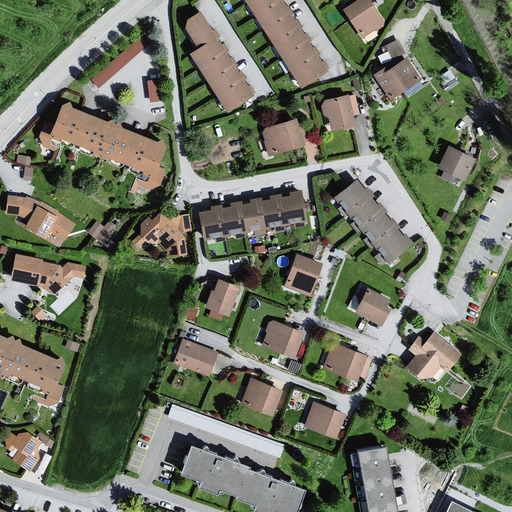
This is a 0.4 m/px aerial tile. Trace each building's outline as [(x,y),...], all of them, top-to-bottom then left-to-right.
[(283,0),(246,0),(304,89),(329,71),(329,68),(283,0)] [(371,0),(359,0),(343,10),(362,39),(374,31),(377,32),(384,27),(385,22),(371,0)] [(189,19),(186,28),(200,49),(191,54),(229,113),(256,95),(202,12),(189,19)] [(92,80),(99,88),(150,43),(140,38),(92,80)] [(406,56),(399,40),(381,48),(384,54),(378,57),(383,67),(406,56)] [(394,63),(375,76),(391,100),(422,80),(408,58),(396,66),(394,63)] [(449,69),(440,76),(445,84),(446,83),(455,77),(449,69)] [(459,82),(455,77),(446,83),(450,88),(459,82)] [(161,79),(148,81),(150,103),(164,101),(161,79)] [(329,118),(332,132),(357,127),(355,117),(349,95),(325,101),(322,106),(324,115),(329,118)] [(60,101),(51,123),(45,120),(38,135),(42,145),(55,150),(51,160),(55,162),(60,147),(47,142),(50,135),(57,138),(60,136),(91,149),(93,152),(107,158),(110,157),(141,169),(143,173),(149,176),(146,182),(137,178),(131,191),(135,193),(139,184),(150,188),(159,183),(165,169),(155,165),(164,144),(161,136),(155,138),(120,124),(118,118),(114,120),(112,115),(105,118),(71,104),(68,98),(60,101)] [(266,128),(262,133),(269,156),(306,147),(298,120),(266,128)] [(437,167),(464,179),(474,156),(448,143),(437,167)] [(16,162),(29,164),(31,156),(17,154),(16,162)] [(33,167),(25,166),(23,179),(31,181),(33,167)] [(356,178),(334,196),(388,260),(411,242),(356,178)] [(198,210),(204,237),(306,219),(300,190),(198,210)] [(49,230),(63,240),(75,222),(58,211),(59,210),(40,200),(40,201),(26,194),(25,196),(7,194),(5,213),(18,214),(27,219),(24,224),(45,237),(49,230)] [(151,218),(148,215),(140,222),(139,234),(131,241),(131,250),(139,250),(138,247),(146,240),(157,240),(165,248),(165,252),(185,251),(184,234),(180,230),(191,229),(189,213),(180,213),(161,209),(151,218)] [(452,215),(444,210),(440,218),(449,222),(452,215)] [(96,220),(87,231),(95,237),(104,226),(96,220)] [(115,227),(108,221),(104,226),(95,237),(102,243),(115,227)] [(264,245),(256,245),(257,253),(265,252),(264,245)] [(346,253),(336,247),(333,252),(343,258),(346,253)] [(295,251),(282,284),(309,294),(321,261),(295,251)] [(42,258),(14,252),(9,277),(42,285),(48,291),(54,293),(74,275),(83,277),(85,266),(67,261),(61,266),(59,263),(42,260),(42,258)] [(405,273),(401,271),(396,278),(401,281),(405,273)] [(239,285),(218,277),(213,289),(210,288),(204,306),(210,308),(208,315),(221,320),(224,313),(228,314),(239,285)] [(366,286),(354,310),(381,324),(390,306),(385,304),(388,297),(366,286)] [(37,305),(30,311),(40,321),(46,315),(37,305)] [(198,308),(190,305),(185,317),(194,320),(198,308)] [(304,330),(273,319),(268,321),(265,329),(266,332),(262,344),(294,356),(304,330)] [(460,352),(433,330),(424,340),(418,335),(407,347),(414,353),(405,365),(419,377),(432,376),(440,367),(445,371),(460,352)] [(0,371),(5,373),(10,372),(39,384),(41,389),(48,392),(46,398),(34,393),(32,399),(48,405),(57,400),(64,386),(55,382),(64,361),(61,353),(55,355),(20,341),(18,335),(13,337),(11,332),(5,335),(0,332),(0,371)] [(80,343),(68,338),(65,346),(78,351),(80,343)] [(181,338),(173,361),(209,374),(217,350),(181,338)] [(366,353),(335,341),(330,344),(321,367),(356,380),(366,353)] [(273,415),(283,388),(250,376),(240,402),(273,415)] [(303,425),(335,437),(344,412),(312,400),(303,425)] [(284,444),(171,403),(167,417),(280,459),(284,444)] [(468,407),(462,403),(458,411),(465,414),(468,407)] [(27,430),(18,431),(15,435),(10,431),(5,439),(5,446),(7,448),(10,444),(17,448),(10,458),(29,471),(39,457),(37,446),(41,440),(27,430)] [(45,444),(51,448),(56,442),(49,437),(45,444)] [(396,511),(384,442),(356,448),(367,511),(396,511)] [(284,511),(292,511),(303,486),(190,444),(179,471),(198,478),(196,485),(215,492),(218,486),(235,492),(234,494),(254,502),(252,506),(266,511),(269,511),(272,507),(284,511)] [(477,511),(450,498),(442,511),(477,511)]
